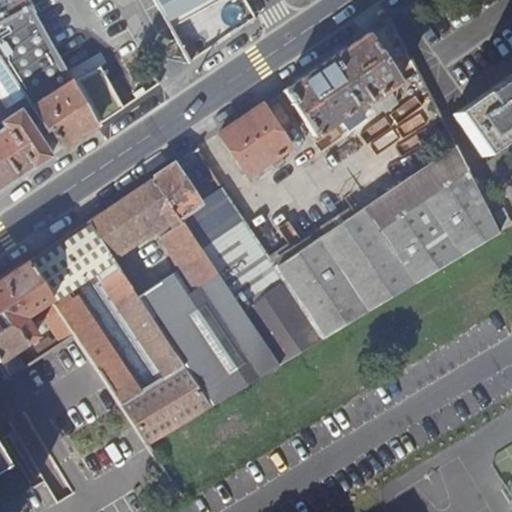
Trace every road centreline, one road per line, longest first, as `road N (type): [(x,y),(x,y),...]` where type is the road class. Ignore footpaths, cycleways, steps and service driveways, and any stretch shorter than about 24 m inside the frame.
road 1 (tertiary): [(288,41),(0,233)]
road 2 (unknown): [(16,392),(47,396),(103,493)]
